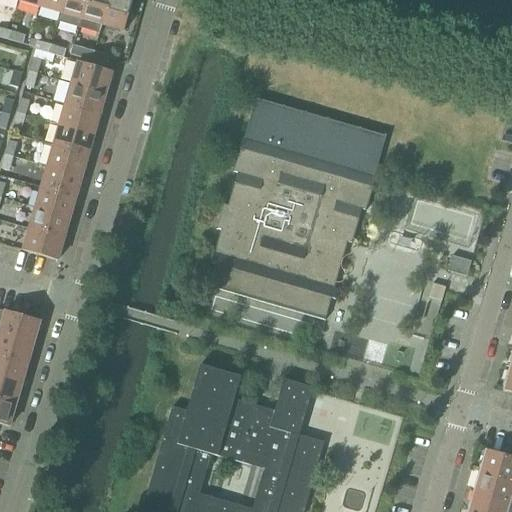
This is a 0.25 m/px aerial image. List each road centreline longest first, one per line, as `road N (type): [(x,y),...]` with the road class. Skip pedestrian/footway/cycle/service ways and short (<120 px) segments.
road 1 (residential): [(74,296),(162,0)]
road 2 (residential): [(7,511),(74,296)]
road 3 (residential): [(459,409),(511,228)]
